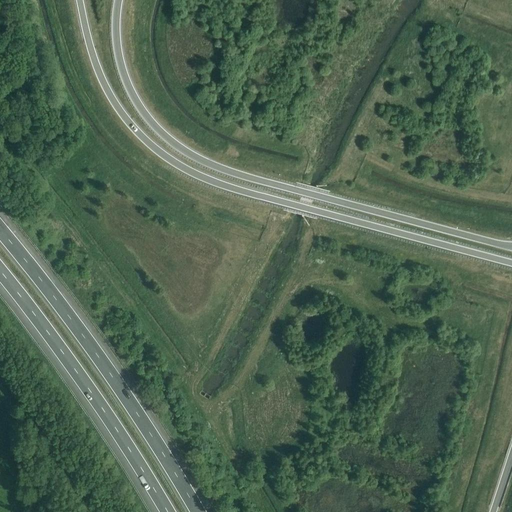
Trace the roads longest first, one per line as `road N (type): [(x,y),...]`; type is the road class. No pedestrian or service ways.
road 1 (trunk): [(80,0),(109,96),(173,163),(240,192),(511,263)]
road 2 (trunk): [(511,248),(242,177),(178,148),(128,87),(116,45),(118,0)]
road 3 (motorway): [(197,511),(100,360),(0,231)]
road 4 (motorway): [(0,272),(167,511)]
